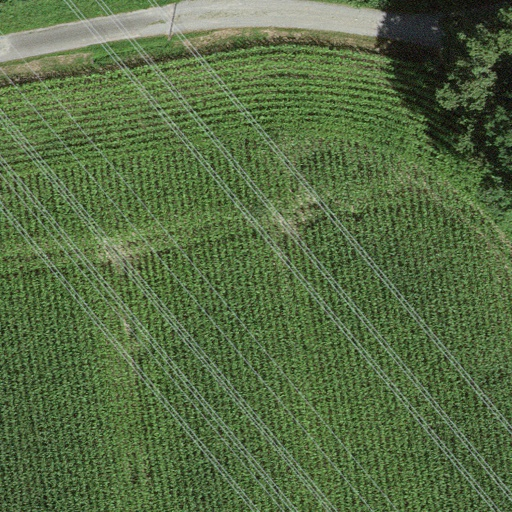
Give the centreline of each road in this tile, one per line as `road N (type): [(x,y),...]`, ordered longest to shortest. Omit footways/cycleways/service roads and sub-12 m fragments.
road 1 (track): [(215,5),(445,25),(511,84)]
road 2 (track): [(215,0),(119,30),(0,39)]
